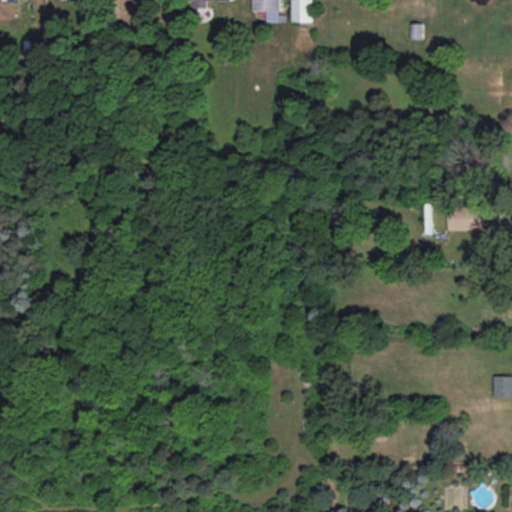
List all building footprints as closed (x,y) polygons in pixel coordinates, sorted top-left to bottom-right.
[(231,0),(191,0),(192,8),(207,8),(208,1),(231,1),(231,0)] [(253,0),(254,11),(267,11),(267,22),(286,22),(286,14),(281,14),(280,0),(253,0)] [(313,22),(312,0),(292,0),(293,22),(313,22)] [(411,23),(411,39),(423,39),(423,23),(411,23)] [(449,230),(484,229),(484,204),(449,205),(449,230)] [(495,397),(511,396),(511,375),(495,376),(495,397)]
